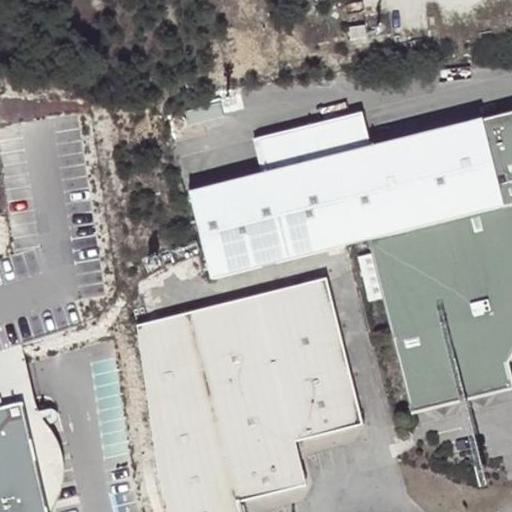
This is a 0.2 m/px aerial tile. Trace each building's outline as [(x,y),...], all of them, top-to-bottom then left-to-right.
[(371,99),(359,102),(368,137),(380,134),(371,99)] [(368,137),(359,102),(271,122),(277,158),(368,137)] [(511,104),(380,134),(368,137),(389,230),(421,363),(430,401),(434,400),(457,395),(472,392),(495,387),(511,383),(511,376),(506,355),(511,346),(511,104)] [(389,230),(368,137),(277,158),(200,174),(219,264),(368,233),(371,246),(359,249),(370,294),(382,292),(408,406),(430,401),(421,363),(389,230)] [(326,272),(134,323),(159,468),(171,511),(244,511),(241,495),(306,478),(299,436),(364,419),(326,272)] [(0,407),(20,402),(47,511),(60,498),(64,468),(58,438),(40,415),(34,398),(27,371),(20,344),(0,350),(0,407)] [(495,387),(472,392),(486,402),(495,387)] [(457,395),(434,400),(448,411),(457,395)] [(0,407),(0,511),(47,511),(20,402),(0,407)]
